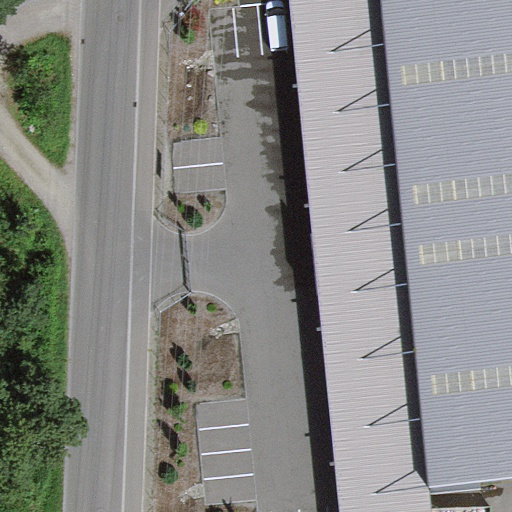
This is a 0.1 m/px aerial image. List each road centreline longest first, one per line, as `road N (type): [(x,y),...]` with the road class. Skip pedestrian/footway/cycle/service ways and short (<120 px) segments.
road 1 (residential): [(106,0),(112,283),(97,511)]
road 2 (track): [(112,283),(0,120)]
